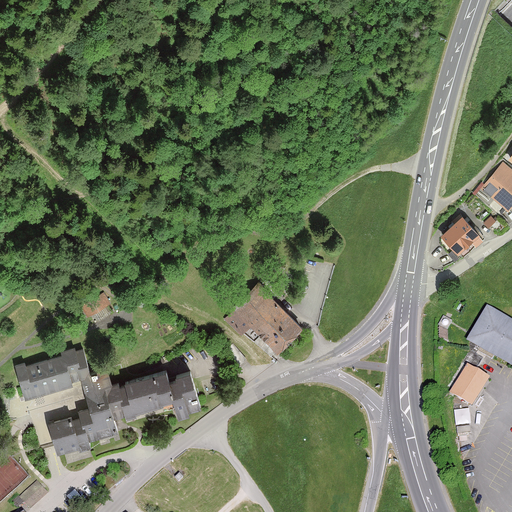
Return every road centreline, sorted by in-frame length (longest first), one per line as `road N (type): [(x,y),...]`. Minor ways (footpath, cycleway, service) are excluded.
road 1 (motorway): [(511,14),(431,112),(357,255),(327,364),(322,511)]
road 2 (motorway): [(343,511),(343,416),(377,261),(446,127),(511,47)]
road 3 (primary): [(406,299),(439,120),(475,0)]
road 4 (track): [(211,315),(0,125)]
road 5 (tertiary): [(308,370),(209,424),(110,511)]
road 6 (track): [(0,261),(115,279),(211,315)]
road 7 (track): [(96,0),(0,107)]
road 8 (track): [(511,135),(474,181),(419,219)]
road 9 (residential): [(406,299),(511,233)]
road 10 (tertiary): [(406,299),(371,337),(308,370)]
